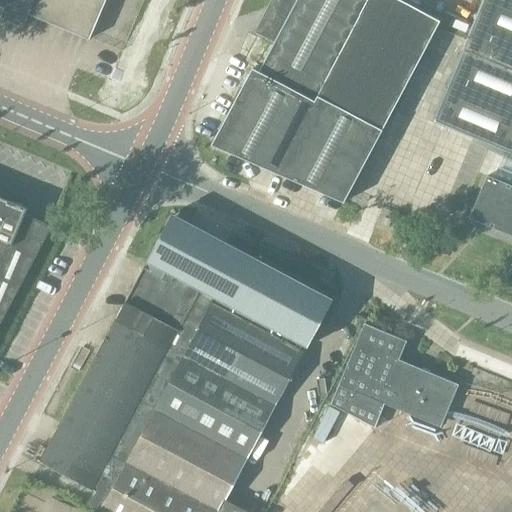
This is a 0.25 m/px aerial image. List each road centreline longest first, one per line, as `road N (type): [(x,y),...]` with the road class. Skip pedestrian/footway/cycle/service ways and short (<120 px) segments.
road 1 (unclassified): [(511,317),(142,168)]
road 2 (tertiary): [(0,442),(142,168)]
road 3 (tertiary): [(142,168),(216,0)]
road 4 (tertiary): [(142,168),(0,108)]
